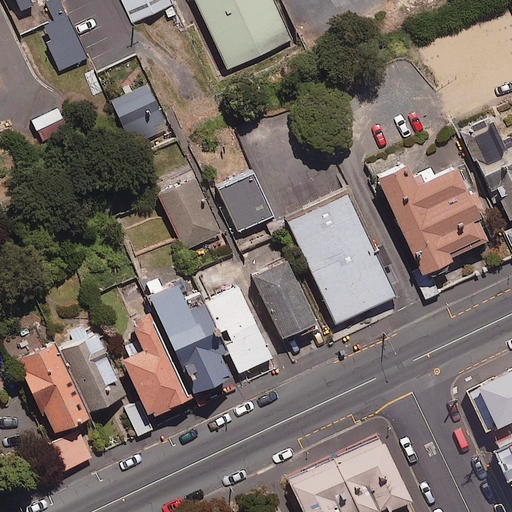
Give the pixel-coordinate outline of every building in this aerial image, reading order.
[(169,0),(121,0),(132,23),(172,4),(169,0)] [(258,0),(176,0),(206,72),(277,42),(258,0)] [(89,56),(72,15),(46,26),(63,67),(89,56)] [(0,85),(22,75),(0,29),(0,85)] [(168,129),(149,84),(112,100),(131,145),(168,129)] [(511,140),(496,148),(484,124),(463,135),(507,222),(511,220),(511,140)] [(486,240),(476,218),(481,216),(479,211),(482,210),(473,189),(467,191),(456,167),(434,177),(429,168),(408,177),(403,166),(376,178),(420,275),(427,272),(429,276),(448,267),(447,263),(450,261),(448,257),(486,240)] [(275,214),(255,170),(221,186),(241,230),(275,214)] [(221,235),(195,178),(161,193),(187,250),(221,235)] [(353,187),(294,215),(344,320),(403,292),(353,187)] [(284,337),(300,330),(302,333),(317,326),(315,323),(317,322),(289,259),(256,274),(284,337)] [(229,348),(206,300),(191,307),(179,281),(152,294),(198,391),(233,374),(223,352),(229,348)] [(206,300),(229,348),(240,371),(272,355),(239,285),(206,300)] [(126,394),(97,329),(89,333),(84,323),(68,330),(72,339),(58,345),(88,411),(126,394)] [(91,416),(88,411),(58,345),(57,341),(18,359),(52,433),(91,416)] [(167,357),(171,356),(164,341),(123,360),(147,412),(153,409),(155,413),(190,397),(174,363),(170,365),(167,357)] [(511,369),(468,390),(493,445),(511,436),(511,369)] [(153,427),(141,400),(125,407),(138,434),(153,427)] [(92,456),(79,430),(49,444),(61,470),(92,456)] [(372,511),(406,496),(378,438),(283,483),(296,511),(346,511),(360,506),(363,511),(372,511)] [(511,476),(511,441),(494,450),(507,478),(511,476)]
